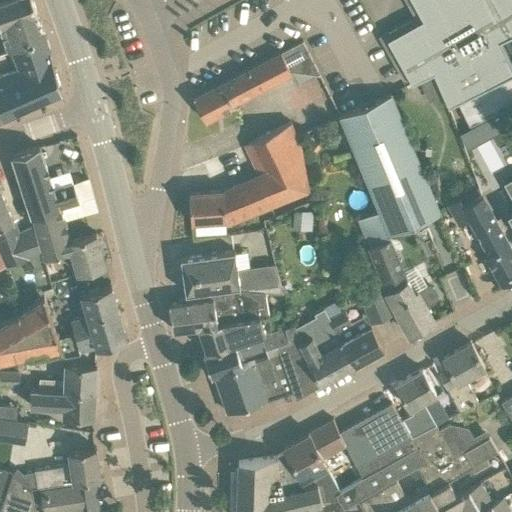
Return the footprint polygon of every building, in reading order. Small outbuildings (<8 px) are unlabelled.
[(33,0),(2,0),(0,1),(0,29),(8,50),(11,49),(45,35),(33,0)] [(511,0),(413,0),(423,18),(388,38),(412,81),(412,82),(419,78),(434,71),(444,94),(449,105),(459,100),(511,74),(511,62),(508,54),(501,40),(510,35),(511,34),(511,0)] [(46,36),(45,35),(11,49),(19,67),(34,102),(62,90),(46,36)] [(501,40),(508,54),(511,52),(511,39),(510,35),(501,40)] [(292,72),(282,51),(194,97),(206,120),(235,104),(234,101),(292,72)] [(19,67),(0,75),(0,111),(2,117),(34,102),(19,67)] [(511,74),(459,100),(471,124),(511,103),(511,74)] [(391,94),(341,115),(380,209),(390,234),(441,213),(391,94)] [(498,112),(479,122),(487,138),(506,127),(498,112)] [(298,137),(290,123),(247,144),(259,173),(225,189),(190,192),(192,221),(195,220),(225,218),(227,223),(308,190),(298,137)] [(308,145),(317,151),(323,141),(315,135),(308,145)] [(60,207),(62,207),(81,201),(75,181),(72,181),(55,186),(41,145),(12,154),(32,217),(59,208),(60,207)] [(41,253),(33,225),(18,231),(0,185),(0,242),(8,265),(41,253)] [(511,246),(482,192),(463,202),(460,197),(447,204),(459,226),(472,219),(489,251),(486,252),(503,283),(511,278),(511,246)] [(60,207),(59,208),(32,217),(34,224),(33,225),(41,253),(42,253),(44,258),(73,249),(70,240),(73,239),(62,207),(60,207)] [(380,209),(359,217),(370,244),(384,288),(410,333),(435,320),(426,304),(435,300),(438,293),(434,287),(427,284),(418,289),(417,288),(414,290),(407,277),(390,234),(380,209)] [(313,212),(294,210),(293,229),(311,230),(313,212)] [(70,240),(73,249),(79,273),(106,265),(96,232),(73,239),(70,240)] [(231,286),(265,290),(282,292),(276,263),(238,268),(235,249),(181,257),(182,263),(180,268),(183,273),(186,292),(217,288),(231,286)] [(457,267),(445,273),(457,299),(470,293),(457,267)] [(74,324),(119,310),(111,283),(82,292),(86,305),(81,306),(84,316),(72,319),(74,324)] [(208,352),(261,334),(271,330),(265,290),(231,286),(217,288),(217,291),(176,297),(177,302),(170,303),(173,329),(199,325),(208,352)] [(382,286),(361,295),(371,320),(392,311),(382,286)] [(119,310),(74,324),(76,331),(61,336),(51,313),(45,294),(54,292),(53,287),(43,289),(43,294),(0,320),(0,359),(63,346),(65,353),(82,349),(97,344),(97,346),(127,337),(119,310)] [(261,334),(266,348),(269,356),(282,393),(301,386),(304,391),(320,382),(321,383),(354,364),(342,340),(330,315),(325,306),(315,311),(319,319),(298,331),(293,323),(271,330),(261,334)] [(385,347),(372,323),(360,329),(353,319),(351,320),(343,308),(330,315),(342,340),(354,364),(385,347)] [(261,334),(208,352),(204,353),(211,376),(215,375),(219,385),(235,379),(232,368),(243,364),(240,356),(266,348),(261,334)] [(472,341),(444,357),(450,368),(440,374),(460,410),(478,400),(464,375),(485,364),(472,341)] [(282,393),(269,356),(243,364),(232,368),(235,379),(219,385),(228,411),(268,398),(282,393)] [(40,388),(96,390),(97,364),(65,364),(65,384),(57,384),(57,378),(40,378),(40,388)] [(436,423),(423,400),(437,392),(423,368),(397,383),(413,412),(402,419),(413,436),(436,423)] [(0,385),(20,386),(21,372),(0,370),(0,385)] [(33,388),(32,407),(64,408),(64,415),(95,416),(96,390),(40,388),(33,388)] [(511,393),(501,400),(511,417),(511,393)] [(413,436),(402,419),(392,402),(391,402),(391,401),(342,431),(341,430),(340,431),(346,445),(356,465),(357,465),(413,436)] [(0,418),(16,420),(17,404),(0,403),(0,418)] [(0,437),(24,441),(28,421),(16,420),(0,418),(0,437)] [(346,445),(340,431),(334,418),(284,445),(286,450),(302,479),(328,466),(329,465),(325,456),(346,445)] [(420,448),(340,490),(349,506),(418,464),(432,489),(449,479),(498,450),(486,429),(474,435),(469,426),(456,433),(450,422),(439,428),(436,423),(413,436),(421,448),(420,448)] [(41,485),(95,478),(101,477),(96,447),(69,449),(71,462),(35,469),(35,471),(23,472),(17,467),(13,471),(14,471),(32,487),(41,485)] [(333,511),(342,509),(349,506),(340,490),(328,466),(302,479),(286,450),(276,456),(276,455),(239,460),(237,511),(333,511)] [(13,471),(0,466),(0,494),(6,497),(14,471),(13,471)] [(35,511),(32,487),(14,471),(6,497),(5,500),(3,499),(0,508),(0,511),(35,511)] [(72,511),(100,509),(95,478),(41,485),(44,511),(72,511)] [(443,511),(442,508),(446,505),(450,511),(478,511),(505,497),(504,496),(493,502),(483,484),(460,498),(449,479),(432,489),(430,490),(430,489),(409,501),(397,479),(359,500),(366,511),(443,511)] [(511,511),(511,509),(505,497),(478,511),(511,511)]
